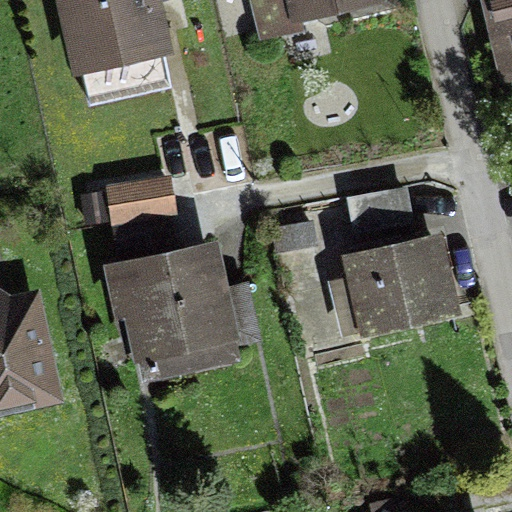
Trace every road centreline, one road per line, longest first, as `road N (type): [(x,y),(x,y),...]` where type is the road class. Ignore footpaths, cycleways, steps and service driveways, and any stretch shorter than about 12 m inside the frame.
road 1 (residential): [(196,204),(479,156)]
road 2 (residential): [(442,0),(479,156)]
road 3 (residential): [(479,156),(511,289)]
